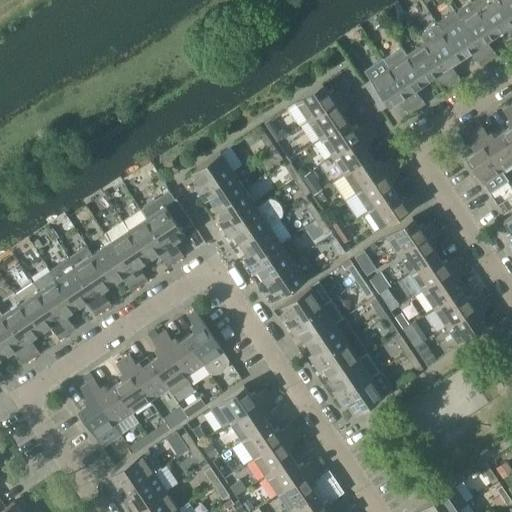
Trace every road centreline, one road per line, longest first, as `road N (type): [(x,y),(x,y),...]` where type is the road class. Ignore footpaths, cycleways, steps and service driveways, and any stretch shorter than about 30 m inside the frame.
road 1 (residential): [(378,511),(215,276),(192,283),(31,396),(34,414),(98,511)]
road 2 (residential): [(511,77),(420,147),(511,293)]
